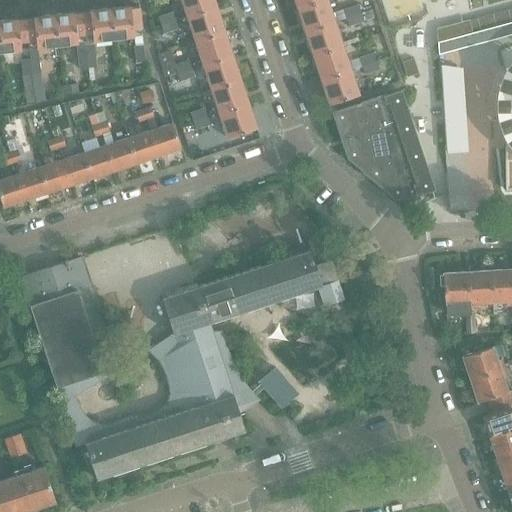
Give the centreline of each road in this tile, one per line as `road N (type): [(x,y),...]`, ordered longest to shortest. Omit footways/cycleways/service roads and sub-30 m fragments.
road 1 (residential): [(0,246),(299,149)]
road 2 (residential): [(233,488),(440,417)]
road 3 (residential): [(440,417),(419,350),(401,237)]
road 4 (residential): [(255,0),(299,149)]
road 5 (residential): [(320,511),(462,480)]
road 6 (residential): [(299,149),(401,237)]
